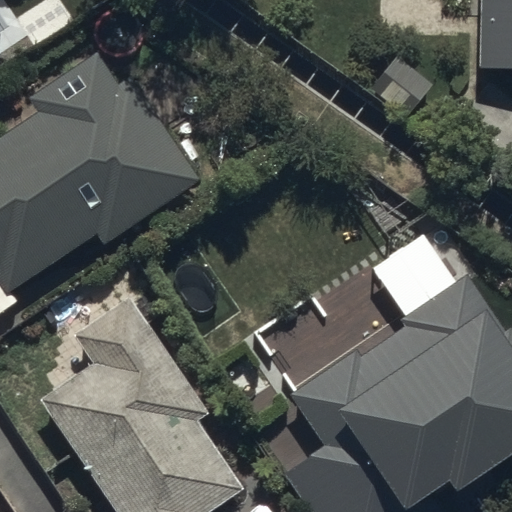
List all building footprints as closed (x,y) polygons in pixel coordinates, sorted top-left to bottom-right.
[(511,0),(477,0),(477,65),(511,65),(511,0)] [(0,31),(8,26),(0,13),(0,31)] [(0,274),(8,286),(95,227),(104,240),(198,176),(128,75),(117,82),(93,47),(27,92),(37,107),(0,131),(0,274)] [(281,468),(311,511),(394,511),(511,432),(511,338),(499,320),(464,268),(288,388),(323,439),(281,468)] [(73,331),(92,359),(37,397),(116,511),(197,511),(239,483),(192,414),(205,404),(129,293),(73,331)]
